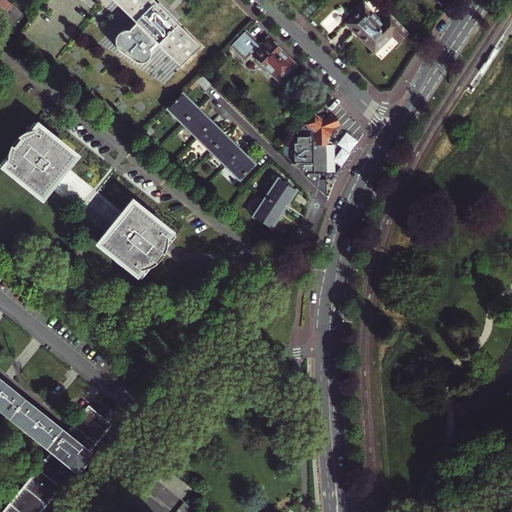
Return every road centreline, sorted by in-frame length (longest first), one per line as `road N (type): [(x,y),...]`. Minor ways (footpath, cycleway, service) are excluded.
road 1 (residential): [(283,279),(0,46)]
road 2 (primary): [(328,352),(343,242),(394,130)]
road 3 (residential): [(155,420),(0,297)]
road 4 (residential): [(394,130),(262,0)]
road 5 (primary): [(394,130),(485,0)]
road 6 (primary): [(469,0),(394,130)]
road 7 (residential): [(328,352),(199,365)]
road 8 (residential): [(283,279),(236,315),(199,365)]
